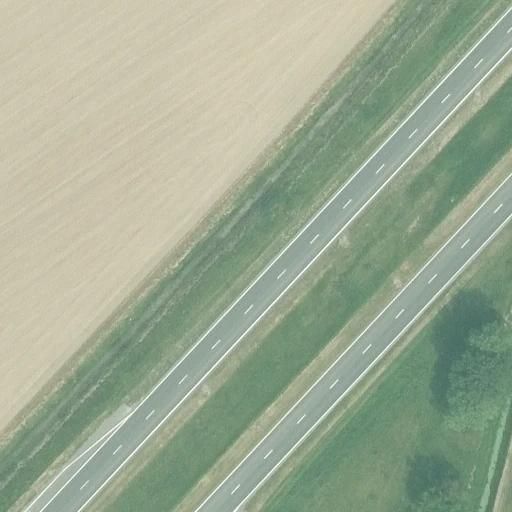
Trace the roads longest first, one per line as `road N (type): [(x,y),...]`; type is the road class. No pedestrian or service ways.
road 1 (trunk): [(511,35),(59,511)]
road 2 (trunk): [(215,511),(511,186)]
